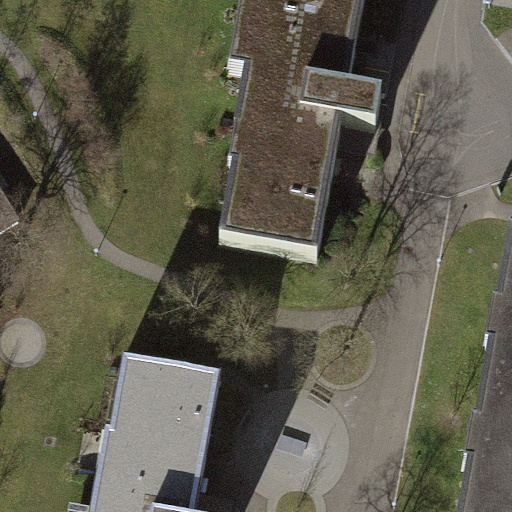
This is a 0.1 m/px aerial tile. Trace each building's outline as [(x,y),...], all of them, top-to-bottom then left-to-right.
[(253,0),(250,18),(350,35),(356,0),(253,0)] [(339,97),(350,35),(250,18),(229,135),(250,139),(244,173),(228,171),(214,249),(312,266),(332,152),(362,157),(371,103),(339,97)] [(0,232),(9,227),(0,212),(0,232)] [(511,511),(511,250),(499,324),(511,325),(511,335),(506,365),(491,363),(477,441),(491,443),(484,483),(469,480),(463,511),(511,511)] [(213,378),(113,361),(100,434),(117,437),(109,477),(91,474),(84,511),(224,511),(226,506),(191,499),(213,378)]
